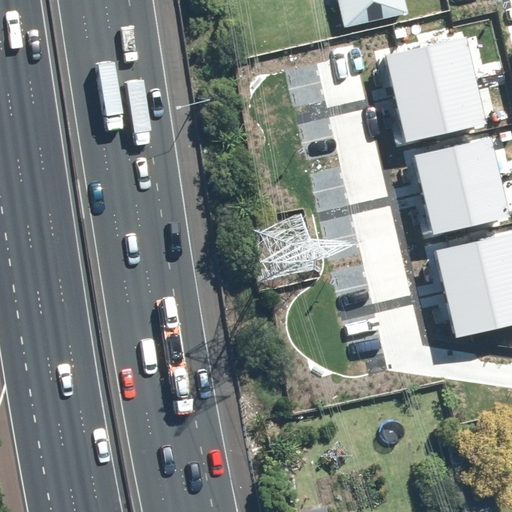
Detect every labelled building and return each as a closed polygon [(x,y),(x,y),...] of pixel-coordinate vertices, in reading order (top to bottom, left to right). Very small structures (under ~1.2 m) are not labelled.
[(340,0),(345,23),(412,9),(409,0),(340,0)] [(389,58),(406,135),(480,119),(462,42),(389,58)] [(320,190),(372,179),(352,84),(294,96),(310,171),(316,170),(320,190)] [(418,161),(436,238),(510,222),(492,144),(418,161)] [(511,241),(441,257),(458,335),(511,322),(511,241)] [(368,350),(407,342),(394,281),(314,299),(330,376),(371,367),(368,350)] [(321,386),(314,361),(288,369),(295,394),(321,386)]
